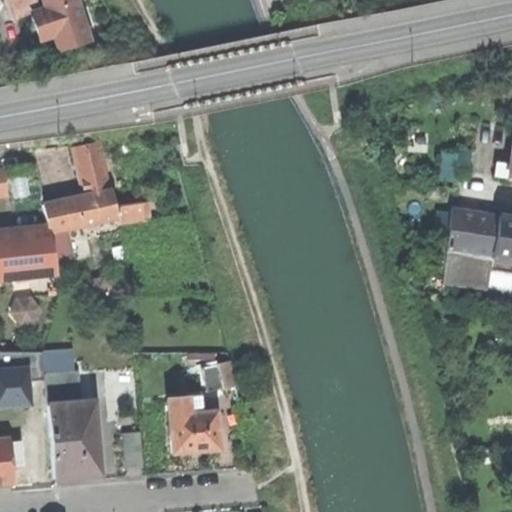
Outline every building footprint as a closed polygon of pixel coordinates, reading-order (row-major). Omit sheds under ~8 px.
[(54,32),(58,47),(72,42),(87,38),(75,0),(43,0),(46,8),(54,32)] [(39,36),(54,32),(46,8),(32,13),(39,36)] [(493,175),(506,177),(511,138),(499,136),(493,175)] [(83,196),(109,191),(99,143),(82,146),(72,148),(83,196)] [(110,190),(109,191),(83,196),(61,201),(67,228),(116,218),(114,207),(110,190)] [(61,230),(67,228),(61,201),(41,205),(46,233),(61,230)] [(146,203),(114,207),(116,218),(117,223),(148,218),(146,203)] [(511,261),(511,219),(451,211),(445,252),(462,254),(490,258),(496,259),(511,261)] [(69,264),(61,230),(46,233),(54,267),(69,264)] [(46,233),(0,237),(0,280),(55,275),(54,267),(46,233)] [(461,262),(462,254),(445,252),(444,260),(461,262)] [(486,286),(490,258),(462,254),(461,262),(444,260),(442,280),(486,286)] [(510,273),(511,261),(496,259),(494,271),(510,273)] [(223,390),(235,387),(229,362),(217,365),(223,390)] [(205,393),(218,390),(213,365),(200,368),(205,393)] [(75,476),(97,475),(92,403),(77,405),(74,372),(44,375),(47,416),(49,438),(52,478),(75,476)] [(167,399),(168,415),(196,413),(194,397),(167,399)] [(196,413),(168,415),(171,453),(190,452),(198,451),(204,451),(218,450),(215,411),(196,413)] [(26,440),(49,438),(47,416),(24,418),(26,440)] [(125,468),(142,466),(139,434),(122,435),(125,468)] [(0,483),(10,483),(8,465),(7,442),(7,440),(0,440),(0,483)] [(17,441),(7,442),(8,465),(18,464),(17,441)] [(199,460),(198,451),(190,452),(191,460),(199,460)]
